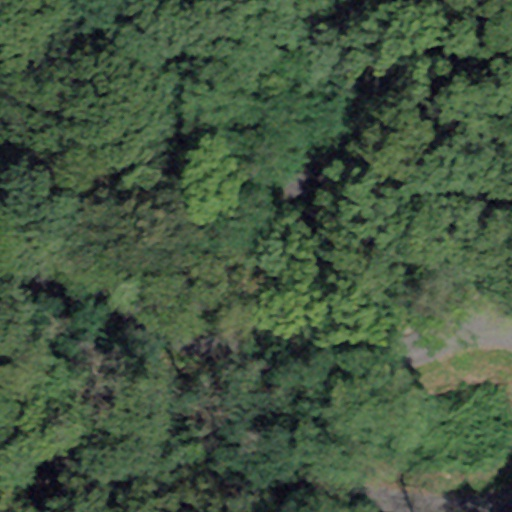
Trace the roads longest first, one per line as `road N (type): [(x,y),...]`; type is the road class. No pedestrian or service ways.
road 1 (unclassified): [(511,330),(399,362),(275,365),(215,354),(0,266)]
road 2 (unclassified): [(0,476),(180,466),(438,511)]
